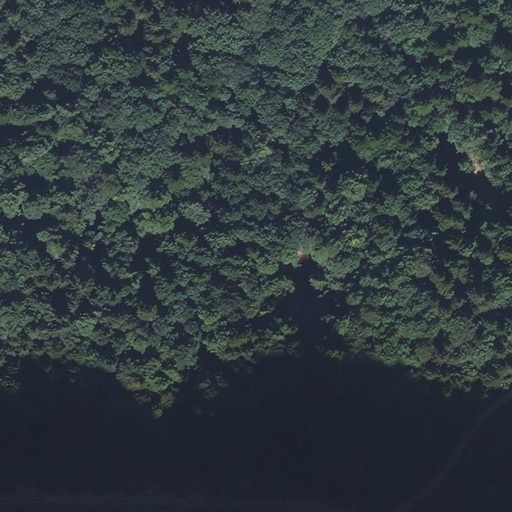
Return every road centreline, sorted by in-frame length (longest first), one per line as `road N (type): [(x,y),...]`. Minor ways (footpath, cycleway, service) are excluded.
road 1 (track): [(0,498),(302,505),(324,511)]
road 2 (track): [(393,511),(432,487),(499,397),(511,392)]
